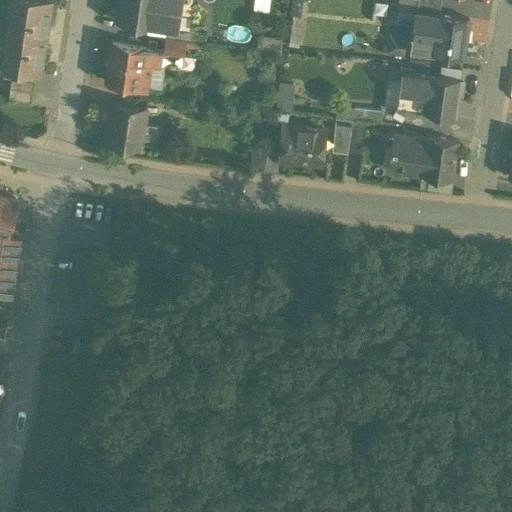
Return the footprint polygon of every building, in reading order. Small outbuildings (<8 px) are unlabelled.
[(50,0),(12,0),(3,66),(40,72),(50,0)] [(177,0),(122,0),(118,0),(116,18),(167,26),(173,27),(174,24),(177,0)] [(439,0),(416,0),(415,9),(438,13),(439,0)] [(414,9),(396,6),(394,22),(412,25),(414,9)] [(438,13),(414,9),(412,25),(409,48),(428,51),(428,48),(430,49),(430,51),(463,56),(468,17),(438,13)] [(208,29),(174,24),(173,27),(167,26),(165,36),(185,39),(206,43),(208,29)] [(401,36),(390,34),(387,49),(402,51),(404,41),(401,36)] [(185,39),(165,36),(164,46),(184,49),(185,39)] [(144,46),(112,41),(106,78),(138,83),(138,82),(142,59),(144,46)] [(158,48),(144,46),(142,59),(156,61),(158,48)] [(184,49),(164,46),(162,62),(181,65),(184,49)] [(156,61),(142,59),(138,82),(159,86),(162,69),(157,69),(155,65),(156,61)] [(461,67),(441,64),(440,75),(460,78),(461,67)] [(425,94),(399,90),(401,70),(396,106),(422,109),(425,94)] [(440,75),(401,70),(399,90),(425,94),(422,109),(455,114),(457,97),(460,97),(463,81),(460,80),(460,78),(440,75)] [(34,79),(21,77),(18,101),(32,102),(34,79)] [(293,107),(298,80),(285,77),(279,105),(293,107)] [(146,104),(111,99),(104,140),(140,146),(146,104)] [(382,108),(354,106),(353,117),(380,120),(382,108)] [(367,119),(353,118),(348,148),(361,151),(367,119)] [(324,128),(283,123),(279,156),(320,161),(324,128)] [(426,136),(393,131),(388,167),(421,172),(426,136)] [(439,136),(426,134),(426,136),(421,172),(420,174),(452,178),(458,139),(447,137),(448,132),(440,131),(439,136)] [(0,195),(0,336),(5,337),(21,231),(20,231),(19,233),(8,231),(15,199),(0,195)]
